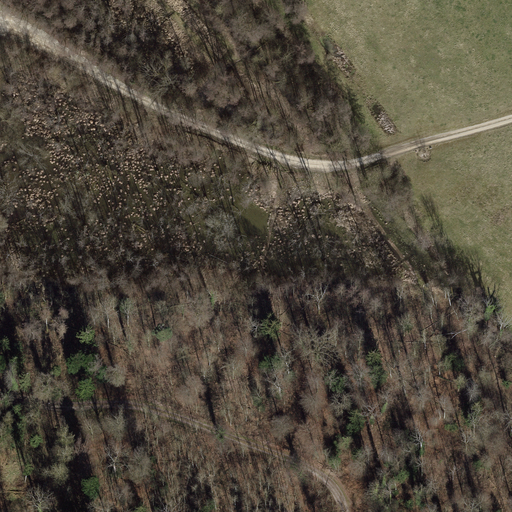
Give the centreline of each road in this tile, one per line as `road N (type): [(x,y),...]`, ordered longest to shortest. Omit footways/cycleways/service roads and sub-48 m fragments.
road 1 (track): [(0,22),(195,132),(289,160),(369,165),(511,118)]
road 2 (track): [(345,511),(332,474),(142,404),(0,401)]
